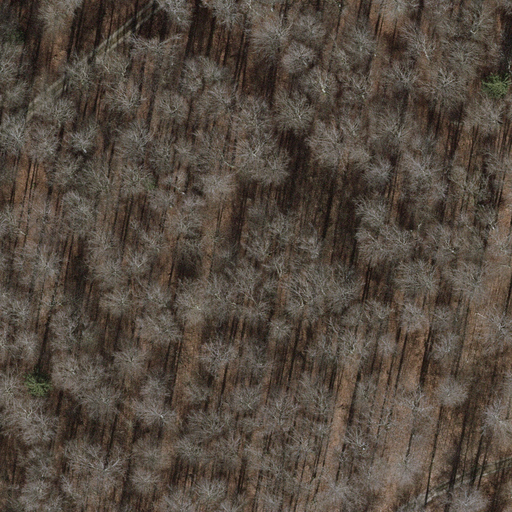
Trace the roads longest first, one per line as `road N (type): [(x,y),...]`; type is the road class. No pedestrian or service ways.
road 1 (track): [(0,134),(156,0)]
road 2 (track): [(511,459),(428,491),(405,511)]
